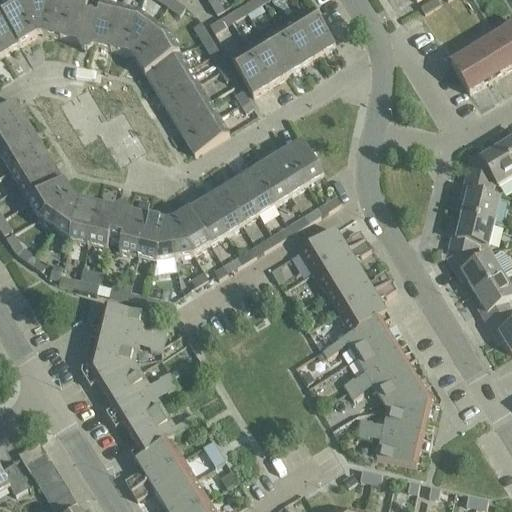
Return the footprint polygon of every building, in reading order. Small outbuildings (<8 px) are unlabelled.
[(50,0),(46,0),(14,5),(35,40),(42,39),(50,0)] [(69,4),(52,0),(50,0),(42,39),(59,43),(69,4)] [(167,11),(172,4),(167,0),(157,0),(156,3),(167,11)] [(216,20),(224,15),(215,2),(208,7),(216,20)] [(242,10),(246,17),(259,10),(254,2),(242,10)] [(83,55),(92,18),(86,16),(88,8),(69,4),(59,43),(77,47),(77,49),(80,54),(83,55)] [(184,12),(172,4),(167,11),(179,19),(184,12)] [(438,10),(435,4),(427,9),(431,15),(438,10)] [(35,40),(14,5),(0,14),(0,18),(19,49),(35,40)] [(431,15),(427,9),(419,14),(423,20),(431,15)] [(246,17),(242,10),(229,17),(234,25),(246,17)] [(98,19),(92,18),(83,55),(85,55),(91,52),(91,51),(110,55),(119,16),(100,11),(98,19)] [(138,21),(119,16),(110,55),(128,60),(138,21)] [(297,27),(318,62),(334,52),(313,17),(297,27)] [(0,18),(0,54),(3,59),(19,49),(0,18)] [(138,21),(128,60),(134,64),(168,42),(138,21)] [(214,38),(226,30),(221,22),(209,30),(214,38)] [(297,27),(281,36),(302,71),(318,62),(297,27)] [(199,42),(206,38),(200,28),(193,32),(199,42)] [(511,30),(494,42),(511,71),(511,30)] [(302,71),(281,36),(264,47),(285,82),(302,71)] [(212,48),(206,38),(199,42),(205,52),(212,48)] [(168,42),(134,64),(144,80),(178,58),(168,42)] [(511,71),(494,42),(472,55),(492,87),(496,84),(496,83),(511,73),(511,71)] [(264,47),(247,57),(268,92),(285,82),(264,47)] [(492,87),(472,55),(449,69),(468,100),(486,89),(487,90),(492,87)] [(268,92),(247,57),(231,67),(252,102),(268,92)] [(188,76),(178,58),(144,80),(154,97),(188,76)] [(220,76),(227,72),(221,64),(215,68),(220,76)] [(232,81),(227,72),(220,76),(226,85),(232,81)] [(188,76),(154,97),(163,112),(198,91),(188,76)] [(207,106),(198,91),(163,112),(173,127),(207,106)] [(240,108),(246,104),(241,96),(234,100),(240,108)] [(0,135),(23,121),(12,104),(0,112),(0,135)] [(246,104),(240,108),(245,117),(252,113),(246,104)] [(207,106),(173,127),(183,144),(217,123),(207,106)] [(23,121),(0,135),(0,157),(32,137),(23,121)] [(227,140),(217,123),(183,144),(193,161),(227,140)] [(32,137),(0,157),(0,161),(8,174),(42,153),(32,137)] [(511,145),(501,152),(511,169),(511,145)] [(285,157),(306,192),(323,182),(301,147),(285,157)] [(469,165),(465,184),(492,191),(496,189),(497,192),(511,182),(511,169),(501,152),(485,162),(482,157),(469,165)] [(42,153),(8,174),(18,190),(52,169),(42,153)] [(306,192),(285,157),(269,167),(290,202),(306,192)] [(290,202),(269,167),(252,177),(274,212),(290,202)] [(62,186),(52,169),(18,190),(28,207),(62,186)] [(252,177),(236,187),(257,222),(274,212),(252,177)] [(492,191),(465,184),(460,202),(466,203),(462,220),(493,227),(502,230),(507,208),(498,206),(498,205),(489,203),(492,191)] [(62,186),(28,207),(38,224),(54,235),(76,205),(72,202),(62,186)] [(257,222),(236,187),(221,197),(242,231),(257,222)] [(221,197),(204,207),(225,241),(242,231),(221,197)] [(335,201),(322,209),(327,216),(340,208),(335,201)] [(76,205),(54,235),(70,247),(87,251),(88,251),(97,212),(97,211),(79,207),(77,206),(76,205)] [(204,207),(188,217),(209,251),(225,241),(204,207)] [(97,212),(88,251),(106,255),(108,247),(119,250),(118,258),(137,263),(147,223),(128,219),(129,217),(128,215),(126,212),(123,211),(120,211),(115,214),(114,216),(97,212)] [(320,221),(315,213),(302,221),(307,229),(320,221)] [(172,226),(169,227),(175,264),(192,262),(209,251),(188,217),(172,226)] [(452,239),(446,263),(476,258),(478,250),(487,252),(493,227),(462,220),(457,240),(452,239)] [(307,229),(302,221),(290,229),(295,236),(307,229)] [(147,223),(137,263),(156,267),(175,264),(169,227),(165,227),(147,223)] [(10,234),(4,224),(0,226),(0,234),(3,239),(10,234)] [(287,241),(282,233),(270,241),(274,249),(287,241)] [(312,278),(364,247),(359,238),(349,244),(351,248),(344,252),(335,236),(300,258),(312,278)] [(270,241),(258,249),(262,256),(274,249),(270,241)] [(370,256),(364,247),(312,278),(325,299),(360,278),(351,263),(358,259),(360,262),(370,256)] [(28,268),(34,260),(23,252),(17,259),(28,268)] [(242,268),(255,261),(250,253),(238,261),(242,268)] [(476,258),(446,263),(446,264),(459,285),(464,282),(473,298),(501,281),(500,280),(511,273),(511,270),(502,256),(500,255),(489,262),(489,261),(481,266),(476,258)] [(46,269),(34,260),(28,268),(40,276),(46,269)] [(226,268),(230,276),(242,268),(238,261),(226,268)] [(52,270),(49,284),(58,286),(60,280),(61,272),(52,270)] [(226,278),(222,271),(213,276),(217,284),(226,278)] [(194,292),(207,284),(202,277),(190,284),(194,292)] [(360,278),(325,299),(337,319),(389,288),(384,279),(373,285),(376,289),(369,293),(360,278)] [(72,293),(74,283),(60,280),(58,286),(57,289),(72,293)] [(501,281),(473,298),(483,314),(479,316),(488,331),(511,316),(511,284),(506,289),(501,281)] [(79,284),(76,294),(95,298),(98,289),(79,284)] [(389,288),(337,319),(349,339),(385,317),(377,304),(383,300),(385,303),(395,297),(389,288)] [(123,295),(110,292),(108,302),(121,305),(123,295)] [(146,300),(134,298),(132,307),(144,310),(146,300)] [(167,305),(151,302),(149,311),(165,315),(167,305)] [(91,333),(140,344),(145,320),(105,310),(102,326),(93,323),(91,333)] [(511,316),(488,331),(497,346),(502,343),(511,359),(511,358),(511,316)] [(385,317),(349,339),(342,344),(355,365),(390,343),(383,330),(390,326),(385,317)] [(134,367),(140,344),(91,333),(89,341),(97,343),(94,359),(134,367)] [(153,338),(151,347),(163,349),(165,341),(153,338)] [(399,356),(390,343),(355,365),(367,385),(410,359),(406,352),(399,356)] [(163,349),(151,347),(150,354),(149,355),(161,358),(163,349)] [(326,364),(336,358),(331,350),(321,356),(326,364)] [(134,367),(94,359),(91,372),(82,370),(81,376),(90,391),(97,386),(105,399),(140,378),(134,368),(134,367)] [(415,366),(410,359),(367,385),(381,407),(415,384),(408,371),(415,366)] [(110,424),(153,399),(140,378),(105,399),(113,412),(105,416),(110,424)] [(168,378),(158,384),(159,386),(163,393),(173,386),(168,378)] [(415,384),(381,407),(385,414),(426,425),(430,410),(438,412),(440,406),(431,392),(423,397),(415,384)] [(347,398),(357,392),(352,385),(343,391),(347,398)] [(173,386),(163,393),(166,398),(167,399),(177,393),(173,386)] [(362,400),(357,392),(347,398),(352,406),(362,400)] [(165,419),(153,399),(110,424),(115,431),(122,426),(130,440),(165,419)] [(386,416),(381,437),(429,450),(431,442),(423,440),(426,425),(385,414),(386,416)] [(165,419),(130,440),(138,453),(131,458),(136,466),(171,445),(170,444),(178,439),(165,419)] [(194,420),(183,426),(188,433),(198,427),(194,420)] [(359,425),(357,433),(368,436),(370,427),(359,425)] [(368,436),(357,433),(355,442),(366,444),(368,436)] [(429,450),(381,437),(375,462),(415,472),(419,456),(427,458),(429,450)] [(171,445),(136,466),(144,480),(137,485),(135,481),(125,487),(130,496),(183,464),(171,445)] [(24,469),(45,456),(38,446),(18,459),(24,469)] [(211,448),(201,454),(213,474),(223,467),(211,448)] [(51,467),(45,456),(24,469),(31,479),(51,467)] [(195,485),(183,464),(130,496),(136,505),(146,499),(144,496),(151,491),(160,506),(195,485)] [(57,477),(51,467),(31,479),(37,490),(57,477)] [(0,496),(9,491),(15,501),(29,492),(14,469),(1,477),(0,475),(0,496)] [(231,476),(221,482),(227,492),(237,486),(231,476)] [(369,488),(371,478),(362,476),(359,485),(369,488)] [(57,477),(37,490),(43,499),(63,487),(57,477)] [(371,478),(369,488),(379,490),(381,480),(371,478)] [(350,479),(341,485),(346,493),(355,487),(350,479)] [(195,485),(160,506),(164,511),(195,511),(208,504),(195,485)] [(70,497),(63,487),(43,499),(49,510),(70,497)] [(417,499),(419,489),(409,487),(406,496),(417,499)] [(438,503),(440,494),(431,492),(428,501),(438,503)] [(70,497),(49,510),(50,511),(68,511),(76,508),(70,497)] [(474,511),(475,511),(477,503),(467,500),(465,510),(474,511)] [(477,503),(475,511),(485,511),(487,505),(477,503)]
